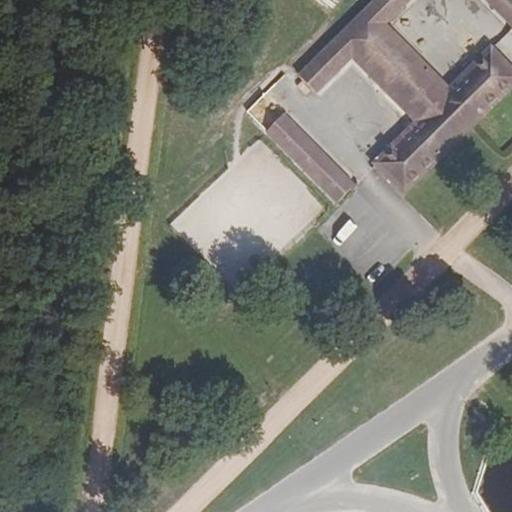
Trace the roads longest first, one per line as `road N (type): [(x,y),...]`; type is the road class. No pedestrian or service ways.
road 1 (track): [(160,0),(97,511)]
road 2 (unknown): [(511,184),(183,511)]
